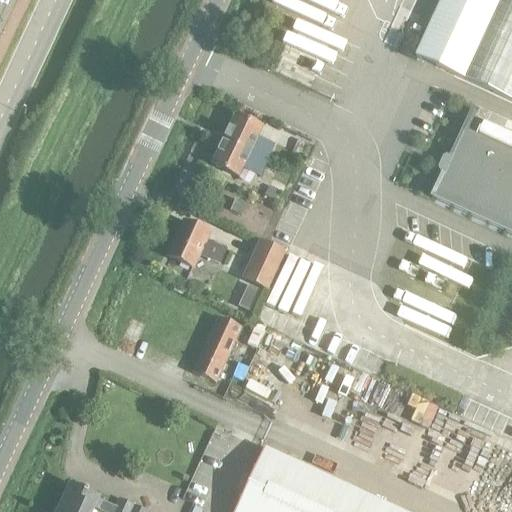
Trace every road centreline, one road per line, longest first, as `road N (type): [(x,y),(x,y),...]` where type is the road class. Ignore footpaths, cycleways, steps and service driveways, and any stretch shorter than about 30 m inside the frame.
road 1 (unclassified): [(0,461),(218,0)]
road 2 (unknown): [(60,333),(463,511)]
road 3 (unknown): [(376,53),(511,114)]
road 4 (unclassified): [(0,126),(58,0)]
